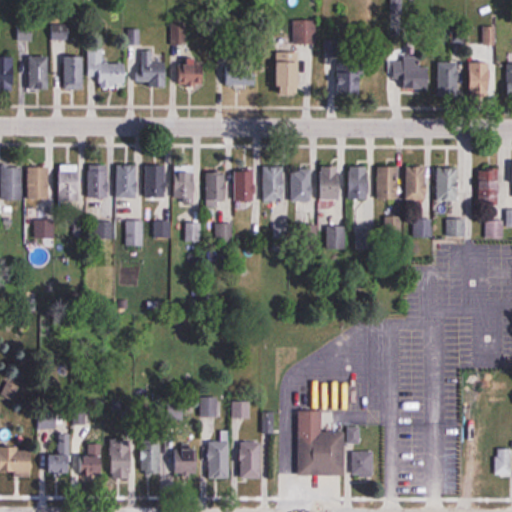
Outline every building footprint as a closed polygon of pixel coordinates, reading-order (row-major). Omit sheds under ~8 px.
[(136,48),(135,63),(128,64),(128,77),(144,79),(144,86),(160,86),(160,61),(146,61),(146,47),(136,48)] [(23,54),(42,54),(43,88),(22,89),(23,54)] [(57,54),(77,54),(76,87),(57,88),(57,54)] [(225,89),(257,89),(257,54),(225,54),(225,89)] [(172,62),(172,85),(198,85),(198,63),(188,62),(189,55),(180,56),(179,62),(172,62)] [(0,89),(16,90),(16,56),(0,56),(0,89)] [(391,89),(430,89),(430,57),(391,57),(391,89)] [(82,58),(98,59),(98,62),(117,62),(119,82),(94,83),(92,77),(83,78),(82,58)] [(276,95),(301,95),(301,60),(276,60),(276,95)] [(364,96),(364,60),(342,60),(342,96),(364,96)] [(470,60),(470,96),(491,96),(491,60),(470,60)] [(440,62),(440,96),(461,96),(460,62),(440,62)] [(0,162),(15,163),(15,199),(0,199),(0,162)] [(81,163),(80,198),(103,197),(101,162),(81,163)] [(53,163),(72,163),(72,200),(52,200),(53,163)] [(108,163),(130,163),(130,197),(109,197),(108,163)] [(138,165),(157,164),(159,197),(139,197),(138,165)] [(22,165),(41,165),(42,198),(21,198),(22,165)] [(168,165),(189,165),(189,199),(168,200),(168,165)] [(285,201),(285,166),(265,166),(265,201),(285,201)] [(342,166),(321,166),(321,199),(342,199),(342,166)] [(427,166),(408,166),(408,200),(427,200),(427,166)] [(350,200),(372,200),(372,167),(350,167),(350,200)] [(378,200),(400,200),(400,167),(378,167),(378,200)] [(438,201),(457,201),(457,168),(438,168),(438,201)] [(257,201),(257,169),(236,169),(236,201),(257,201)] [(312,169),(293,169),(293,201),(312,201),(312,169)] [(480,203),(501,203),(501,170),(480,170),(480,203)] [(227,173),(207,173),(207,201),(227,201),(227,173)] [(414,220),(414,237),(433,237),(433,220),(414,220)] [(448,237),(465,237),(465,220),(448,220),(448,237)] [(145,246),(145,221),(126,221),(126,246),(145,246)] [(487,237),(504,237),(504,221),(487,221),(487,237)] [(113,222),(96,222),(96,239),(113,239),(113,222)] [(155,222),(155,239),(172,239),(172,222),(155,222)] [(346,226),(327,227),(327,249),(346,249),(346,226)] [(298,476),(346,476),(346,432),(323,432),(323,411),(298,411),(298,476)] [(39,454),(39,471),(64,471),(65,429),(52,430),(53,454),(39,454)] [(135,429),(136,472),(156,475),(156,444),(150,445),(151,429),(135,429)] [(103,437),(104,477),(125,477),(125,439),(103,437)] [(72,452),(73,469),(96,470),(95,439),(82,439),(81,452),(72,452)] [(202,439),(201,475),(224,475),(223,440),(202,439)] [(233,442),(234,476),(253,476),(253,442),(233,442)] [(0,443),(0,473),(25,475),(26,450),(13,449),(13,443),(0,443)] [(166,446),(167,474),(190,473),(189,447),(166,446)] [(511,448),(496,449),(496,476),(511,475),(511,448)] [(375,451),(353,451),(353,477),(375,477),(375,451)]
